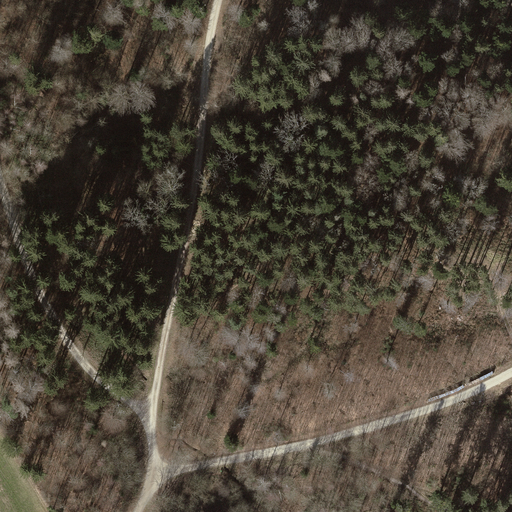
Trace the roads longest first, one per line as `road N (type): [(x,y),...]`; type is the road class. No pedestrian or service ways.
road 1 (track): [(150,416),(200,173),(218,0)]
road 2 (track): [(0,179),(46,306),(101,381),(150,416)]
road 3 (track): [(511,373),(467,396),(302,446)]
road 4 (track): [(302,446),(153,472)]
